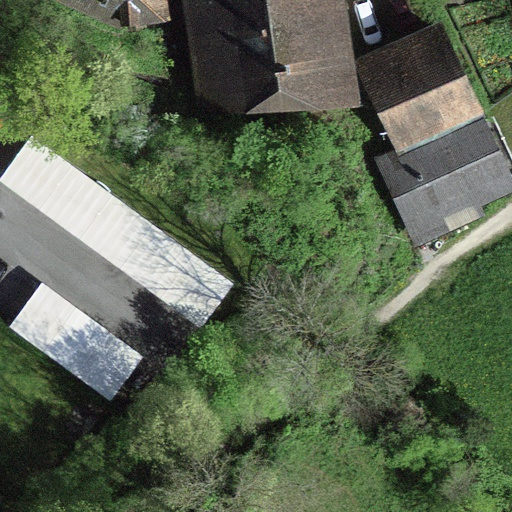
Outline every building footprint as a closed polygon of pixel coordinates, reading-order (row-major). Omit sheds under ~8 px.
[(159,0),(74,0),(123,22),(162,16),(159,0)] [(198,0),(214,107),(351,102),(336,0),(198,0)] [(353,69),(426,218),(504,180),(431,31),(353,69)] [(231,280),(32,139),(0,183),(0,186),(197,327),(231,280)] [(108,402),(140,357),(39,286),(8,331),(108,402)]
